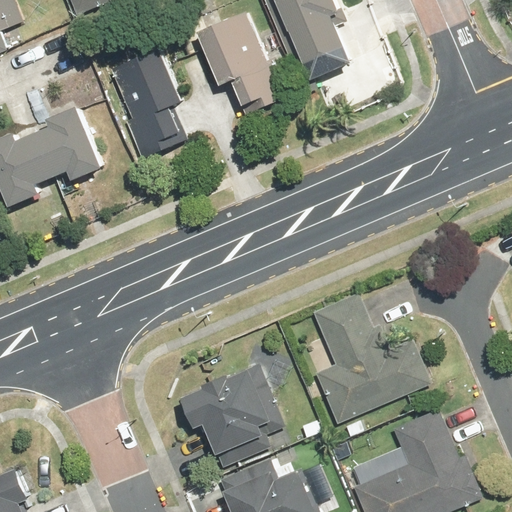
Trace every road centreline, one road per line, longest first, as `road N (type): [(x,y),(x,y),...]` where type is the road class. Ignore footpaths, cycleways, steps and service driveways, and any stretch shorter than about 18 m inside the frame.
road 1 (secondary): [(60,323),(502,139)]
road 2 (residential): [(60,323),(137,511)]
road 3 (residential): [(438,0),(502,139)]
road 4 (residential): [(462,293),(511,411)]
